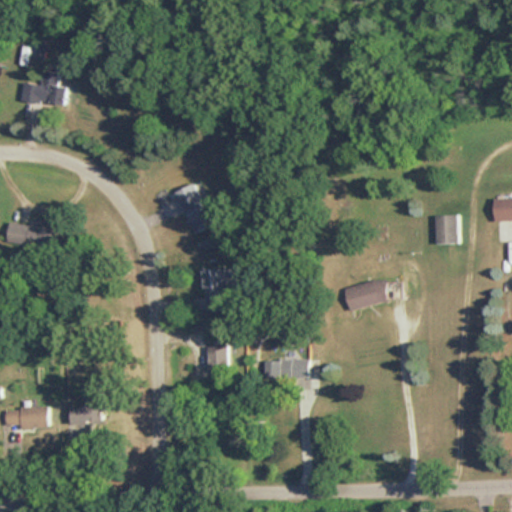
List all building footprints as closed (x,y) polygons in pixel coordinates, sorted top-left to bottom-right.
[(25,82),(23,101),(66,106),(70,77),(45,74),(44,85),(25,82)] [(175,191),(192,234),(212,225),(195,183),(175,191)] [(495,220),(511,220),(511,198),(495,198),(495,220)] [(459,214),(436,214),(436,242),(459,242),(459,214)] [(57,232),(12,219),(6,242),(50,255),(57,232)] [(204,310),(225,309),(224,268),(203,269),(204,310)] [(348,310),(390,299),(384,277),(343,287),(348,310)] [(206,347),(207,374),(229,373),(228,346),(206,347)] [(265,360),(265,377),(298,377),(298,360),(265,360)] [(69,403),(69,428),(103,428),(103,402),(69,403)] [(47,427),(47,406),(3,407),(4,428),(47,427)]
